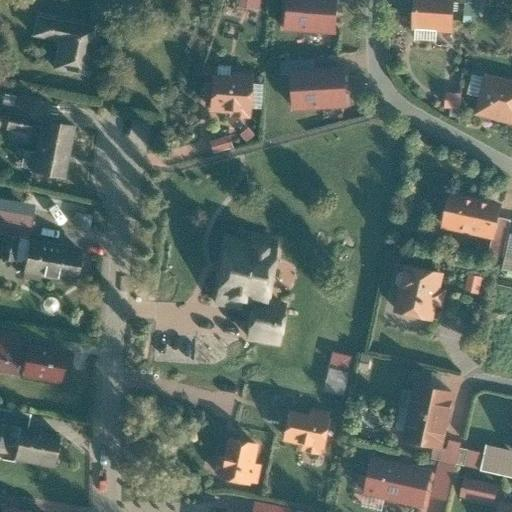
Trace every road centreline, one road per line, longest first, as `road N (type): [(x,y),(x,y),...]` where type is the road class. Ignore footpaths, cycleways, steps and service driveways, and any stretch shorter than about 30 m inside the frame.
road 1 (residential): [(104,511),(123,144)]
road 2 (residential): [(372,0),(384,93),(511,167)]
